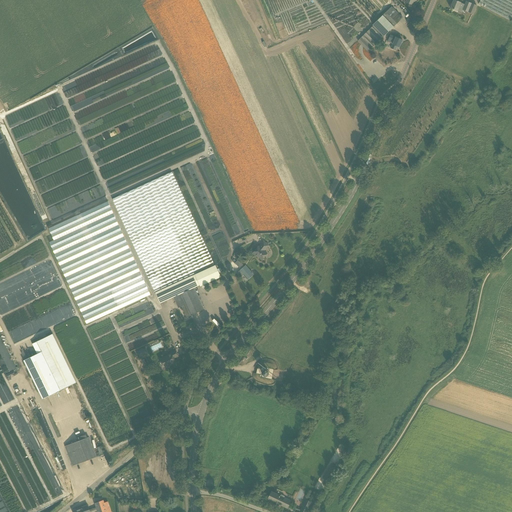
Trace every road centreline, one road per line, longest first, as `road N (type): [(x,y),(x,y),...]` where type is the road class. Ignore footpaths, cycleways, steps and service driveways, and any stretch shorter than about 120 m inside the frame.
road 1 (tertiary): [(199,413),(222,366),(357,183),(433,0)]
road 2 (unclassified): [(64,511),(165,416),(199,413)]
